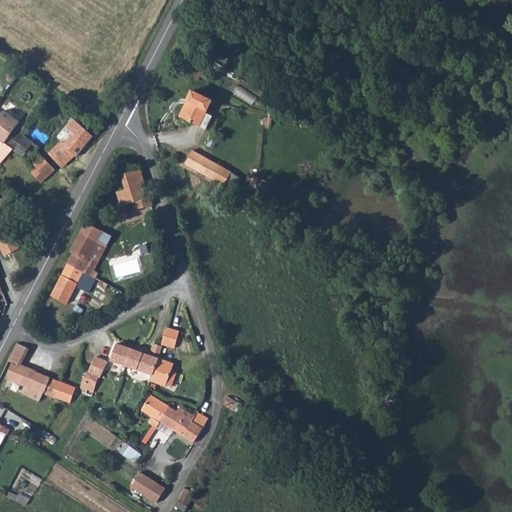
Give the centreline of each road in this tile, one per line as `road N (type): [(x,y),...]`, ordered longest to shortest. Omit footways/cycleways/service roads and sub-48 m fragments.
road 1 (unclassified): [(163,511),(216,400),(216,370),(186,280)]
road 2 (tertiary): [(23,304),(120,119)]
road 3 (unclassified): [(186,280),(53,346),(11,328)]
road 4 (unclassified): [(186,280),(160,187),(139,136),(120,119)]
road 5 (tertiary): [(120,119),(181,0)]
